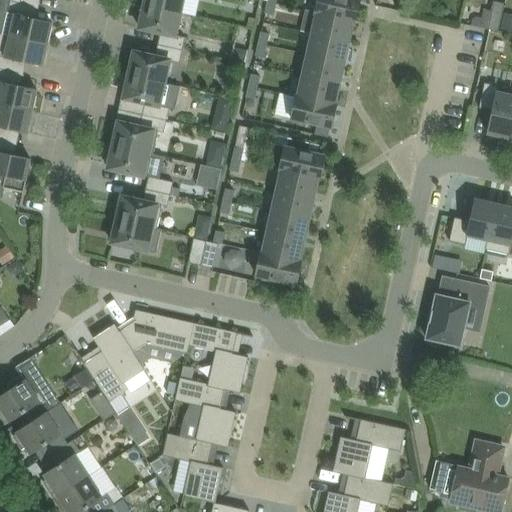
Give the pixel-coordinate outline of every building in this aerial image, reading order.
[(0,0),(0,32),(49,44),(53,26),(52,26),(53,22),(33,17),(35,6),(11,0),(0,0)] [(146,0),(145,4),(184,13),(186,0),(146,0)] [(318,13),(353,21),(356,22),(360,0),(318,0),(316,11),(316,13),(318,13)] [(407,10),(418,13),(420,4),(409,1),(407,10)] [(268,2),(265,14),(274,16),(275,14),(277,4),(268,2)] [(178,38),(184,13),(145,4),(140,27),(161,32),(159,43),(159,44),(183,50),(185,39),(178,38)] [(313,34),(349,42),(353,21),(318,13),(316,13),(316,11),(306,9),(301,31),(313,33),(313,34)] [(501,16),(487,13),(484,26),(498,29),(501,16)] [(511,31),(511,14),(504,13),(501,29),(511,31)] [(256,19),(249,17),(247,27),(254,28),(256,19)] [(258,43),(267,45),(270,33),(262,31),(258,43)] [(309,54),(344,62),(349,42),(313,34),(313,33),(301,31),(299,40),(311,42),(309,54)] [(0,68),(20,73),(23,61),(43,66),(44,61),(45,62),(49,44),(0,32),(0,68)] [(130,74),(165,82),(170,60),(180,63),(183,50),(159,44),(159,43),(156,56),(135,51),(130,74)] [(258,43),(255,55),(264,57),(267,45),(258,43)] [(235,45),(232,59),(245,62),(248,48),(235,45)] [(344,62),(309,54),(304,75),(339,83),(344,62)] [(0,103),(34,111),(38,93),(36,93),(37,89),(23,85),(18,84),(20,73),(0,68),(0,103)] [(252,73),(249,84),(259,86),(261,75),(252,73)] [(145,102),(143,114),(167,120),(170,107),(176,109),(181,86),(165,82),(130,74),(124,98),(145,102)] [(304,75),(299,96),(335,104),(339,83),(304,75)] [(511,138),(511,88),(485,83),(480,107),(494,111),(489,132),(488,132),(488,133),(511,138)] [(256,100),(259,86),(249,84),(246,97),(256,100)] [(337,104),(335,104),(299,96),(297,95),(292,118),(317,124),(331,127),(332,127),(337,104)] [(0,138),(5,140),(8,128),(27,133),(28,128),(30,129),(34,111),(0,103),(0,138)] [(119,121),(114,145),(149,153),(154,155),(159,131),(165,133),(167,120),(143,114),(140,126),(119,121)] [(227,132),(230,119),(215,115),(211,128),(227,132)] [(331,127),(317,124),(315,133),(329,136),(331,127)] [(0,174),(6,176),(4,187),(5,187),(25,192),(31,162),(30,162),(31,158),(16,154),(2,151),(5,140),(0,138),(0,174)] [(208,161),(224,163),(226,142),(210,140),(208,161)] [(144,176),(149,153),(114,145),(109,168),(144,176)] [(235,146),(232,158),(241,160),(244,147),(235,146)] [(280,169),(283,170),(318,178),(320,178),(326,155),(285,146),(280,169)] [(241,160),(232,158),(230,170),(239,172),(241,160)] [(217,188),(222,167),(202,162),(197,182),(217,188)] [(283,170),(278,190),(313,198),(318,178),(283,170)] [(174,182),(149,176),(146,190),(147,190),(147,189),(169,194),(171,195),(174,182)] [(223,200),(232,202),(235,190),(226,188),(223,200)] [(123,196),(118,219),(153,227),(153,228),(157,229),(163,206),(167,207),(169,194),(147,189),(147,190),(146,190),(144,201),(123,196)] [(278,190),(273,211),(309,219),(313,198),(278,190)] [(455,217),(450,241),(466,244),(468,235),(488,240),(489,240),(497,204),(475,199),(470,220),(455,217)] [(232,202),(223,200),(221,212),(230,213),(232,202)] [(488,240),(486,249),(509,254),(511,242),(511,207),(497,204),(489,240),(488,240)] [(273,211),(269,232),(304,240),(309,219),(273,211)] [(148,250),(153,228),(153,227),(118,219),(112,242),(148,250)] [(196,228),(194,238),(207,240),(209,231),(196,228)] [(214,241),(224,244),(226,231),(216,229),(214,241)] [(269,232),(264,252),(300,260),(304,240),(269,232)] [(189,263),(201,265),(207,240),(194,238),(189,263)] [(207,240),(201,265),(214,268),(219,243),(207,240)] [(0,254),(5,263),(13,257),(7,247),(0,251),(0,254)] [(302,261),(300,260),(264,252),(262,252),(256,275),(263,276),(263,279),(274,282),(275,279),(297,284),(302,261)] [(436,255),(433,267),(444,269),(447,258),(436,255)] [(482,269),(480,278),(492,280),(494,271),(482,269)] [(437,294),(427,338),(461,345),(465,328),(470,303),(486,307),(490,286),(455,278),(451,297),(439,295),(437,294)] [(137,320),(121,331),(133,351),(145,343),(179,351),(186,352),(188,352),(189,344),(194,322),(186,320),(136,309),(135,316),(137,320)] [(194,322),(189,344),(216,350),(209,383),(208,384),(226,389),(231,390),(241,392),(249,356),(239,354),(234,353),(238,333),(243,334),(253,337),(254,336),(194,322)] [(77,349),(76,350),(109,401),(129,388),(125,382),(145,369),(142,364),(133,351),(121,331),(118,327),(116,323),(94,338),(100,347),(103,351),(86,362),(83,358),(77,349)] [(96,381),(89,371),(77,379),(83,388),(96,381)] [(11,389),(0,396),(0,405),(10,421),(15,418),(21,414),(28,424),(29,425),(48,411),(48,412),(60,404),(62,403),(48,382),(34,391),(22,373),(21,374),(7,383),(11,389)] [(181,377),(176,399),(191,403),(204,405),(196,439),(229,446),(237,411),(226,409),(221,408),(226,389),(208,384),(209,383),(181,377)] [(170,381),(167,392),(175,394),(178,383),(170,381)] [(19,434),(16,436),(23,447),(26,445),(31,454),(36,451),(43,446),(49,456),(69,444),(65,438),(79,430),(62,403),(60,404),(48,412),(48,411),(29,425),(28,424),(21,429),(17,432),(19,434)] [(116,412),(112,405),(100,413),(104,420),(116,412)] [(126,426),(138,418),(130,406),(118,414),(126,426)] [(366,479),(366,477),(373,445),(384,447),(384,448),(385,449),(385,448),(401,451),(406,429),(346,415),(346,417),(361,420),(357,440),(341,436),(333,471),(349,475),(366,479)] [(118,429),(119,423),(117,419),(111,418),(107,420),(105,425),(108,430),(114,431),(118,429)] [(184,495),(215,502),(217,501),(224,467),(208,464),(213,444),(228,448),(229,446),(192,438),(168,433),(163,455),(180,459),(179,460),(180,460),(181,459),(191,461),(184,495)] [(56,466),(45,474),(49,480),(45,482),(56,498),(89,475),(76,455),(81,452),(74,440),(69,444),(49,456),(56,466)] [(504,447),(478,441),(471,469),(458,466),(450,497),(502,509),(510,478),(498,475),(504,447)] [(165,466),(160,458),(151,463),(156,472),(165,466)] [(416,486),(412,471),(406,470),(405,476),(401,479),(396,478),(395,482),(416,486)] [(89,475),(56,498),(65,511),(67,511),(69,511),(80,511),(84,509),(85,511),(102,511),(115,504),(108,492),(103,496),(89,475)] [(366,479),(349,475),(345,494),(329,491),(324,511),(358,511),(361,499),(372,502),(372,503),(373,503),(373,502),(389,506),(394,483),(366,477),(366,479)] [(117,487),(109,492),(115,503),(123,497),(117,487)] [(115,504),(120,511),(127,511),(131,509),(124,498),(115,504)] [(214,502),(212,511),(249,511),(250,510),(217,502),(216,502),(214,502)]
